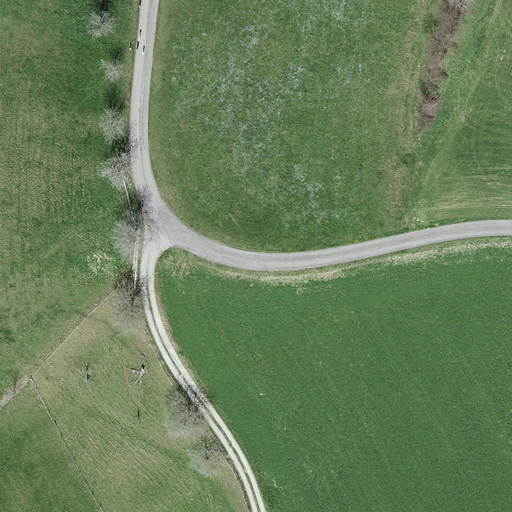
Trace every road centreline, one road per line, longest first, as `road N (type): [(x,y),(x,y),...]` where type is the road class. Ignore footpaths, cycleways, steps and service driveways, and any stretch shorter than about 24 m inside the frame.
road 1 (unclassified): [(150,0),(138,117),(143,176),(162,221),(192,242),(243,258),(296,260),(511,227)]
road 2 (track): [(162,221),(146,271),(152,317),(220,427),(259,511)]
